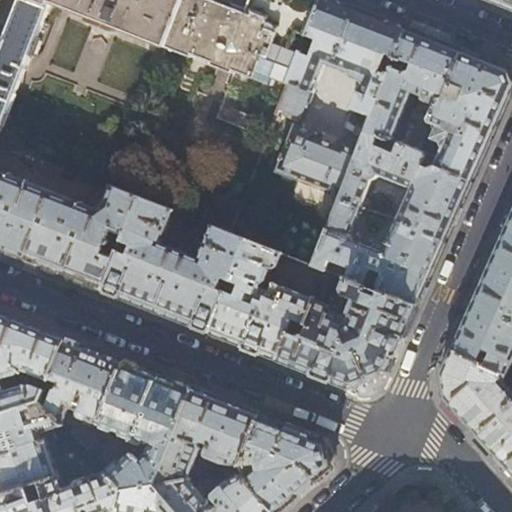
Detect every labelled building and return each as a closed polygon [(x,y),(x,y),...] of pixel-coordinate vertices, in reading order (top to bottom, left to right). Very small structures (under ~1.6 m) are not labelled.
[(17,0),(15,6),(19,7),(0,55),(0,137),(52,3),(166,47),(184,0),(17,0)] [(311,26),(321,0),(236,0),(235,3),(227,0),(184,0),(166,47),(166,48),(193,59),(194,55),(271,85),(273,79),(289,85),(305,42),(311,26)] [(316,47),(305,42),(289,85),(279,110),(301,119),(311,93),(312,94),(325,62),(350,72),(352,74),(363,78),(352,106),(373,115),(406,31),(361,13),(327,0),(321,0),(311,26),(322,31),(316,47)] [(511,0),(490,0),(511,8),(511,0)] [(450,48),(406,31),(373,115),(365,136),(392,147),(409,101),(419,105),(411,124),(409,122),(402,140),(412,143),(424,114),(431,117),(440,96),(444,98),(462,53),(450,48)] [(424,114),(412,143),(408,154),(418,159),(428,132),(439,137),(437,143),(444,147),(437,167),(471,182),(511,89),(511,79),(508,71),(473,57),(462,53),(444,98),(440,96),(431,117),(424,114)] [(298,175),(343,193),(359,151),(340,143),(339,145),(313,134),(314,132),(292,123),(275,169),(297,177),(298,175)] [(392,147),(365,136),(359,151),(343,193),(341,198),(364,207),(376,181),(377,182),(381,181),(384,178),(414,191),(400,223),(445,241),(455,220),(471,182),(437,167),(418,159),(408,154),(392,147)] [(0,249),(21,258),(104,290),(141,197),(112,185),(105,203),(98,210),(0,170),(0,249)] [(174,210),(141,197),(104,290),(170,316),(211,332),(247,239),(231,232),(213,225),(199,258),(162,243),(174,210)] [(364,207),(341,198),(314,265),(322,268),(329,271),(335,274),(346,278),(417,305),(431,272),(445,241),(400,223),(387,255),(357,242),(356,238),(355,236),(352,235),(364,207)] [(506,375),(511,360),(511,232),(505,229),(482,281),(452,350),(506,375)] [(284,253),(247,239),(211,332),(247,346),(279,359),(289,333),(295,335),(300,322),(308,325),(317,301),(278,286),(273,288),(268,299),(259,295),(261,290),(260,284),(263,283),(267,283),(271,273),(269,270),(270,268),(274,270),(277,268),(284,253)] [(329,271),(322,268),(318,279),(325,281),(329,271)] [(335,274),(329,271),(325,281),(332,284),(335,274)] [(401,341),(417,305),(346,278),(341,291),(341,294),(342,296),(344,298),(353,301),(348,314),(348,317),(350,319),(339,323),(340,319),(339,314),(331,312),(331,309),(329,307),(317,301),(308,325),(300,322),(295,335),(289,333),(279,359),(316,374),(350,387),(388,372),(401,341)] [(51,376),(66,339),(16,320),(0,313),(0,413),(41,400),(51,376)] [(96,351),(66,339),(51,376),(61,380),(57,388),(55,387),(47,406),(64,423),(71,405),(81,409),(82,413),(84,416),(101,422),(102,420),(124,362),(96,351)] [(511,393),(502,383),(506,375),(452,350),(445,364),(441,374),(444,399),(480,439),(507,469),(511,463),(511,393)] [(159,376),(124,362),(102,420),(113,424),(114,422),(122,425),(121,427),(132,431),(132,433),(141,438),(149,434),(152,441),(148,452),(141,455),(138,450),(133,450),(125,459),(122,457),(121,458),(109,469),(112,471),(128,487),(154,483),(193,390),(159,376)] [(225,402),(193,390),(154,483),(189,478),(201,449),(201,442),(208,441),(213,444),(208,453),(210,457),(218,460),(225,462),(221,473),(237,471),(260,416),(225,402)] [(47,406),(41,400),(0,413),(0,494),(58,475),(54,464),(62,462),(51,429),(64,423),(47,406)] [(332,467),(328,442),(291,428),(260,416),(237,471),(275,511),(280,511),(296,498),(332,467)] [(120,511),(128,487),(112,471),(94,477),(94,475),(78,480),(77,485),(68,487),(63,473),(58,475),(0,494),(0,501),(4,511),(120,511)] [(275,511),(237,471),(221,473),(228,482),(223,484),(213,493),(213,498),(219,506),(215,510),(210,509),(210,503),(189,478),(154,483),(179,511),(275,511)] [(179,511),(154,483),(128,487),(120,511),(179,511)]
